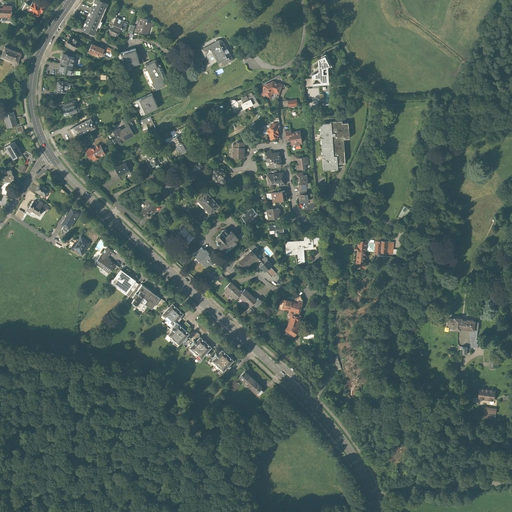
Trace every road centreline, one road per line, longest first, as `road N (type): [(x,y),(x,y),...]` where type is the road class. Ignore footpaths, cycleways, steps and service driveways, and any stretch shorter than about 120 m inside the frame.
road 1 (primary): [(309,402),(51,156)]
road 2 (track): [(22,387),(116,402),(149,391),(201,399),(213,398),(232,377)]
road 3 (residential): [(221,222),(208,237),(231,274),(284,291),(327,259)]
road 4 (primary): [(51,156),(33,115),(32,85),(39,53),(72,0)]
road 5 (residential): [(309,402),(330,376),(327,259)]
road 6 (residential): [(252,165),(254,148),(282,144),(293,204),(323,229)]
road 7 (track): [(22,387),(49,419),(54,461),(82,511)]
road 8 (residential): [(511,480),(373,497)]
